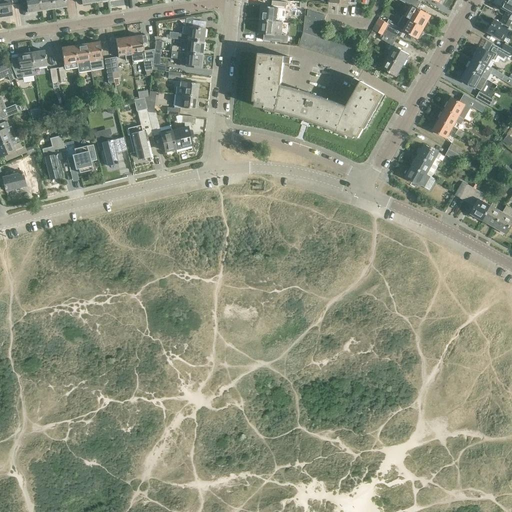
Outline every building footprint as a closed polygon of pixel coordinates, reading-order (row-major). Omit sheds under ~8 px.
[(0,0),(0,17),(11,15),(8,1),(3,1),(3,0),(0,0)] [(40,11),(38,0),(25,0),(27,13),(40,11)] [(38,0),(40,11),(53,9),(51,0),(38,0)] [(51,0),(53,9),(66,7),(65,0),(51,0)] [(422,1),(419,0),(401,0),(404,1),(412,5),(405,16),(424,27),(431,15),(418,8),(422,1)] [(511,21),(511,0),(505,0),(501,8),(507,11),(504,16),(511,21)] [(260,20),(276,22),(277,8),(286,9),(286,2),(272,1),(272,2),(273,2),(272,7),(262,6),(260,20)] [(308,17),(305,16),(303,33),(309,35),(315,37),(318,38),(326,16),(309,10),(308,17)] [(376,24),(398,36),(400,38),(404,31),(417,38),(424,27),(405,16),(403,15),(396,27),(391,23),(390,25),(379,19),(376,24)] [(511,21),(504,16),(500,23),(494,20),(488,32),(503,41),(506,34),(508,35),(511,30),(511,21)] [(188,40),(203,42),(205,28),(191,27),(193,18),(187,18),(186,26),(182,26),(182,32),(170,31),(169,38),(188,40)] [(274,36),(276,22),(260,20),(259,34),(269,35),(268,41),(282,43),(283,37),(274,36)] [(398,36),(376,24),(373,29),(384,36),(382,39),(393,45),(398,36)] [(299,46),(305,48),(309,35),(303,33),(299,46)] [(152,70),(153,63),(153,58),(153,54),(154,50),(144,51),(142,43),(147,42),(146,35),(128,38),(131,54),(131,59),(132,61),(143,59),(145,71),(152,70)] [(311,50),(315,37),(309,35),(305,48),(311,50)] [(317,52),(321,39),(318,38),(315,37),(311,50),(317,52)] [(131,59),(131,54),(128,38),(116,40),(118,57),(119,57),(119,55),(124,54),(125,56),(125,60),(131,59)] [(317,52),(323,54),(327,40),(321,39),(317,52)] [(202,55),(203,42),(188,40),(187,53),(202,55)] [(329,55),(333,42),(327,40),(323,54),(329,55)] [(104,68),(100,42),(87,44),(91,70),(104,68)] [(335,57),(339,44),(333,42),(329,55),(335,57)] [(474,57),(473,58),(487,66),(487,65),(490,59),(496,63),(498,58),(504,61),(506,59),(509,60),(511,54),(502,49),(492,43),(487,51),(479,47),(477,51),(475,51),(472,55),(474,57)] [(502,49),(511,54),(511,47),(505,43),(502,49)] [(87,44),(74,46),(78,72),(91,70),(87,44)] [(335,57),(341,59),(345,46),(339,44),(335,57)] [(409,54),(393,45),(390,50),(392,51),(388,57),(403,65),(409,54)] [(65,69),(77,67),(74,46),(61,48),(64,66),(58,67),(60,82),(67,81),(65,69)] [(341,59),(347,61),(351,48),(345,46),(341,59)] [(353,63),(356,57),(360,51),(351,48),(347,61),(353,63)] [(153,63),(152,70),(165,71),(166,71),(166,65),(159,64),(161,49),(156,49),(154,49),(154,50),(153,54),(153,58),(153,63)] [(31,53),(34,68),(47,66),(44,51),(31,53)] [(187,53),(180,52),(171,51),(170,58),(186,60),(185,66),(200,68),(202,55),(187,53)] [(18,55),(20,70),(34,68),(31,53),(18,55)] [(275,114),(286,116),(293,118),(303,121),(309,123),(319,126),(328,129),(336,133),(345,137),(347,134),(355,138),(356,136),(359,137),(364,128),(367,130),(386,95),(361,81),(361,82),(355,78),(352,83),(358,86),(347,107),(329,100),(310,93),(295,89),(281,85),(283,62),(290,62),(291,57),(284,57),(284,56),(256,53),(251,92),(255,93),(254,102),(256,102),(255,106),(265,108),(265,111),(275,114)] [(403,65),(388,57),(386,56),(384,61),(386,62),(382,68),(397,76),(403,65)] [(356,57),(353,63),(365,69),(368,64),(356,57)] [(511,79),(487,65),(487,66),(473,58),(467,69),(487,79),(490,73),(511,85),(511,79)] [(113,73),(110,59),(105,60),(108,83),(114,82),(113,73)] [(0,72),(10,68),(9,61),(8,61),(0,64),(0,72)] [(11,74),(13,74),(10,68),(0,72),(0,78),(7,76),(10,80),(13,79),(11,74)] [(58,81),(56,68),(49,69),(52,82),(58,81)] [(480,90),(487,79),(467,69),(461,79),(475,87),(480,90)] [(175,94),(197,96),(198,84),(181,82),(180,88),(176,87),(175,94)] [(148,90),(138,92),(139,99),(149,97),(148,90)] [(491,106),(495,100),(479,92),(476,98),(491,106)] [(175,94),(174,99),(173,107),(196,109),(197,96),(175,94)] [(459,116),(464,119),(470,108),(472,109),(473,107),(482,112),(485,106),(463,94),(459,102),(451,97),(445,108),(459,116)] [(0,104),(0,119),(12,114),(27,108),(25,103),(16,106),(15,104),(5,109),(3,103),(0,104)] [(452,127),(455,121),(461,125),(464,119),(459,116),(445,108),(439,119),(452,127)] [(38,109),(28,111),(31,118),(34,118),(40,117),(39,113),(38,109)] [(153,136),(146,109),(137,111),(140,123),(141,125),(128,128),(130,135),(134,152),(136,152),(138,158),(151,155),(147,137),(153,136)] [(153,136),(161,134),(155,112),(147,112),(146,109),(153,136)] [(446,138),(452,127),(439,119),(433,130),(446,138)] [(0,143),(10,140),(5,129),(9,127),(7,121),(0,123),(0,143)] [(172,131),(176,148),(186,145),(186,146),(192,145),(190,138),(193,137),(191,130),(188,131),(187,127),(172,131)] [(165,133),(161,134),(166,151),(176,148),(172,131),(171,128),(164,130),(165,133)] [(123,137),(111,140),(109,129),(94,132),(99,150),(103,149),(107,165),(118,163),(115,153),(127,150),(123,137)] [(458,129),(455,134),(461,137),(464,133),(458,129)] [(511,137),(508,135),(503,141),(510,147),(511,144),(511,137)] [(12,145),(10,140),(0,143),(0,156),(0,157),(7,154),(9,160),(21,155),(22,158),(28,155),(24,146),(21,146),(20,142),(12,145)] [(448,149),(459,155),(462,149),(452,143),(448,149)] [(419,156),(432,164),(435,158),(439,159),(441,154),(424,145),(419,156)] [(60,160),(67,158),(64,146),(56,148),(58,154),(45,157),(50,180),(64,177),(60,160)] [(456,160),(459,155),(448,149),(445,154),(456,160)] [(89,152),(67,158),(71,171),(79,169),(80,173),(93,170),(89,152)] [(413,166),(430,176),(432,177),(438,167),(432,164),(419,156),(413,166)] [(24,176),(31,175),(27,160),(18,162),(20,173),(2,177),(6,191),(27,186),(24,176)] [(511,178),(511,169),(506,165),(502,170),(511,178)] [(424,187),(430,176),(413,166),(410,171),(408,170),(405,176),(424,187)] [(461,195),(467,184),(462,181),(456,192),(461,195)] [(473,187),(467,184),(461,195),(467,198),(473,187)] [(471,213),(483,220),(490,206),(483,202),(487,195),(478,190),(473,187),(467,198),(472,201),(470,203),(475,206),(471,213)] [(511,208),(506,205),(502,213),(495,227),(507,233),(511,223),(511,218),(510,217),(511,213),(511,208)] [(495,227),(502,213),(490,206),(483,220),(495,227)]
